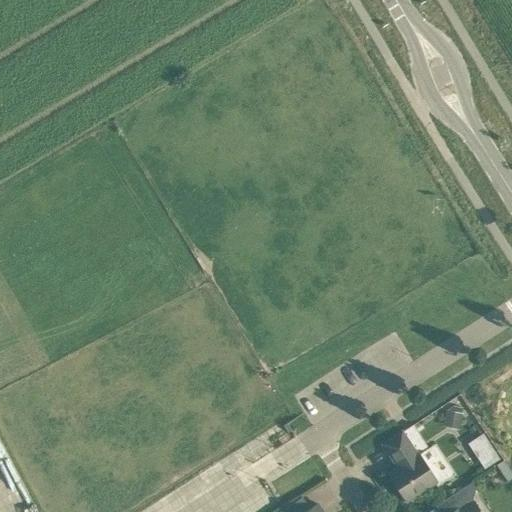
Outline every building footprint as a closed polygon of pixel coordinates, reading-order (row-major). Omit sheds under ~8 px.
[(446,410),(442,409),(439,426),(458,429),(462,407),(453,405),(446,410)] [(435,481),(437,484),(454,473),(435,443),(428,448),(413,424),(383,444),(398,467),(392,471),(396,478),(393,480),(406,500),(435,481)] [(493,449),(478,459),(484,468),(499,458),(493,449)] [(511,470),(504,458),(495,464),(505,481),(511,475),(511,470)] [(455,491),(463,504),(473,497),(475,488),(471,481),(455,491)] [(457,509),(452,511),(481,511),(475,502),(459,511),(457,509)] [(323,511),(317,503),(303,511),(323,511)]
